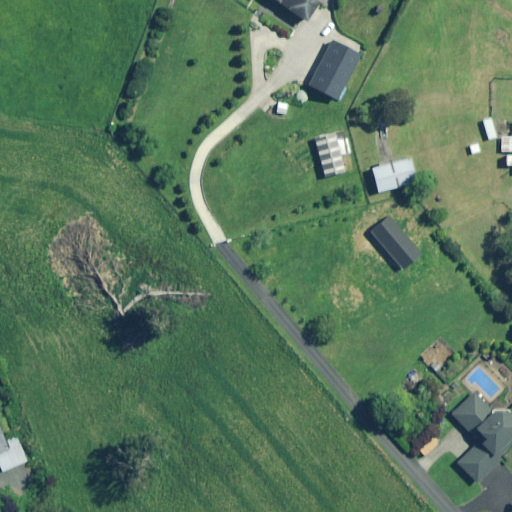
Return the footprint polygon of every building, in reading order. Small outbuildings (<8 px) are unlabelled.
[(277,0),(307,19),(319,2),(316,0),(277,0)] [(309,85),(337,99),(361,55),(333,40),(309,85)] [(491,117),(481,120),(487,141),(498,138),(491,117)] [(334,132),(315,137),(326,177),(345,171),(334,132)] [(511,163),(511,137),(503,137),(502,164),(511,163)] [(411,158),(371,168),(378,192),(417,181),(411,158)] [(389,216),(371,232),(403,270),(421,255),(389,216)] [(457,461),(476,481),(501,458),(498,455),(511,442),(511,405),(508,410),(492,410),(474,392),(451,413),(478,441),(457,461)] [(5,445),(0,432),(0,467),(2,472),(27,462),(17,440),(5,445)]
